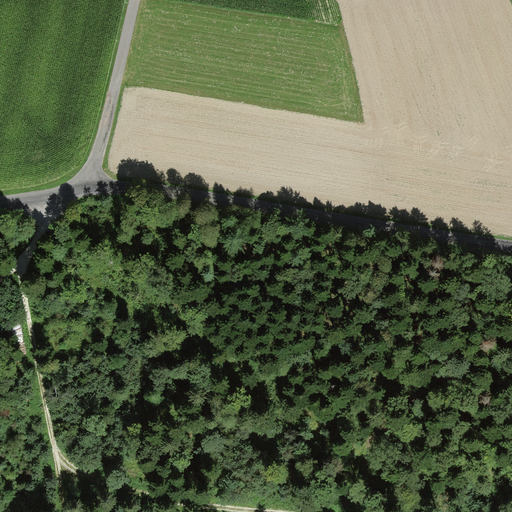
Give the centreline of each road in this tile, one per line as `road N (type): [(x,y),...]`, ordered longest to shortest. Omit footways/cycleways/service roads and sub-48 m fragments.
road 1 (tertiary): [(71,193),(165,192),(511,246)]
road 2 (track): [(66,511),(17,263)]
road 3 (track): [(266,511),(192,504),(58,469)]
road 4 (residential): [(132,0),(96,149),(71,193)]
